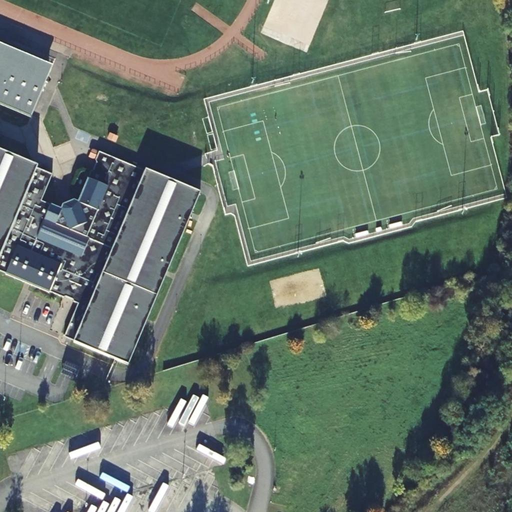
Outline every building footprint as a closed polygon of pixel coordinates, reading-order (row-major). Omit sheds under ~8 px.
[(431,37),(446,33),(442,18),(427,22),(431,37)] [(469,44),(472,58),(487,55),(484,41),(469,44)] [(0,46),(0,59),(46,78),(51,67),(0,46)] [(0,103),(30,116),(46,78),(0,59),(0,103)] [(78,91),(74,107),(87,109),(90,93),(78,91)] [(161,127),(163,111),(149,109),(146,125),(161,127)] [(104,119),(101,133),(115,136),(118,122),(104,119)] [(98,152),(77,203),(74,201),(62,208),(60,211),(40,203),(52,176),(38,170),(37,168),(0,151),(0,271),(6,274),(7,276),(49,295),(51,293),(78,304),(73,315),(64,336),(65,337),(70,339),(73,342),(127,365),(199,193),(145,171),(144,172),(117,160),(98,152)] [(476,221),(464,224),(468,238),(480,234),(476,221)] [(216,240),(216,256),(231,256),(231,240),(216,240)] [(474,241),(459,246),(463,260),(478,255),(474,241)] [(435,255),(420,259),(424,273),(439,269),(435,255)] [(378,274),(368,277),(372,289),(382,286),(378,274)] [(308,293),(294,297),(297,311),(312,308),(308,293)]
